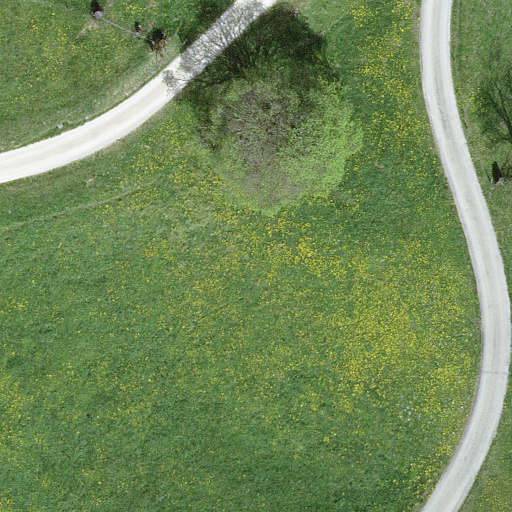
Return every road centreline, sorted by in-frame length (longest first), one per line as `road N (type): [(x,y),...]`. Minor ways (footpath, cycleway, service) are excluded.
road 1 (track): [(438,511),(488,409),(496,369),(489,275),(445,106),(436,0)]
road 2 (track): [(0,168),(133,112),(258,0)]
